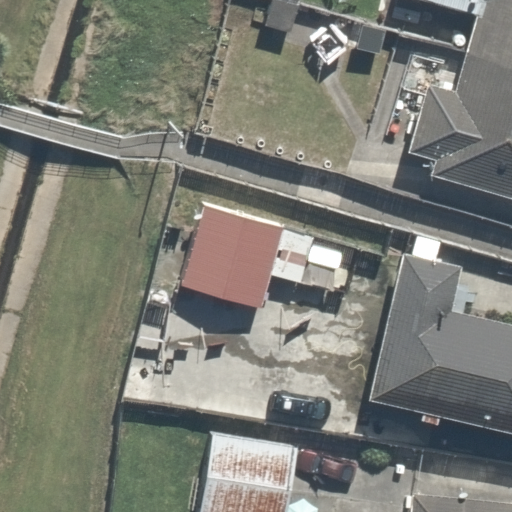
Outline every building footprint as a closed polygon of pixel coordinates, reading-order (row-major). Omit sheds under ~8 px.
[(511,202),(511,0),(407,0),(467,17),(447,85),(421,78),(395,168),(511,202)] [(330,297),(344,248),(197,207),(174,291),(258,315),(268,280),(330,297)] [(462,273),(397,258),(362,406),(511,440),(511,328),(452,314),(462,273)] [(275,511),(289,437),(212,424),(196,511),(275,511)] [(511,511),(511,506),(403,496),(401,511),(511,511)]
